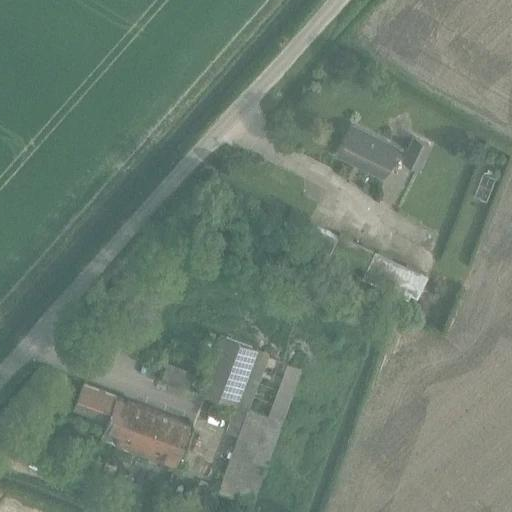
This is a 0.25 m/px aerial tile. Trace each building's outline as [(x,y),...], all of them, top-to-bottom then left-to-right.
[(340,148),(337,154),(382,176),(396,146),(352,125),(340,148)] [(428,144),(414,137),(403,160),(417,167),(428,144)] [(420,271),(338,232),(336,237),(308,223),(297,246),(408,298),(420,271)] [(301,369),(287,364),(268,416),(247,409),(268,357),(256,353),(257,349),(220,335),(198,391),(235,405),(226,430),(238,435),(218,491),(252,504),(301,369)] [(167,361),(160,378),(187,388),(194,371),(167,361)] [(177,467),(192,425),(83,384),(74,407),(106,420),(99,438),(177,467)]
